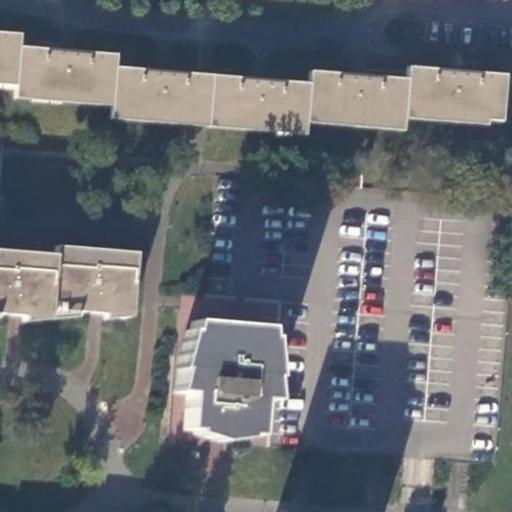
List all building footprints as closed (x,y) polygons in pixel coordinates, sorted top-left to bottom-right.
[(196,130),(204,130),(208,78),(205,77),(200,77),(196,77),(169,75),(163,74),(156,73),(110,70),(111,56),(75,53),(67,53),(57,52),(55,52),(14,48),(15,36),(0,35),(0,86),(10,88),(9,99),(106,108),(106,122),(196,130)] [(208,78),(204,130),(299,138),(300,126),(397,134),(398,122),(483,129),(483,123),(496,124),(500,77),(452,73),(446,72),(404,69),(404,73),(403,76),(402,81),(363,77),(354,77),(305,74),(304,86),(266,83),(261,82),(253,81),(208,78)] [(216,176),(206,297),(280,304),(268,446),(296,448),(302,449),(311,450),(370,455),(384,456),(404,458),(419,459),(432,460),(449,461),(495,465),(511,252),(511,201),(249,179),(216,176)] [(0,315),(15,317),(21,317),(21,323),(76,318),(77,313),(89,314),(96,314),(105,315),(105,320),(132,318),(138,256),(55,247),(54,256),(0,251),(0,315)] [(280,304),(206,297),(206,300),(183,298),(177,359),(168,358),(160,437),(205,441),(216,442),(227,442),(268,446),(280,304)]
